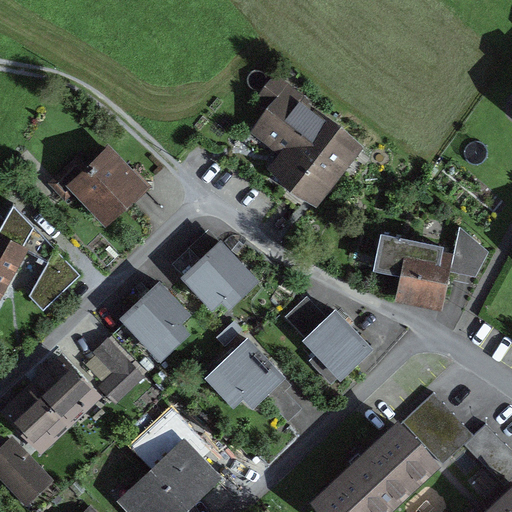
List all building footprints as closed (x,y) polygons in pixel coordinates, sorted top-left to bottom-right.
[(258,130),(287,153),(318,115),(276,81),(261,99),(275,110),(258,130)] [(357,147),(318,115),(287,153),(274,168),(314,200),(357,147)] [(150,187),(109,145),(85,169),(76,159),(48,184),(65,201),(74,194),(106,228),(150,187)] [(0,300),(27,253),(47,263),(28,296),(44,311),(80,277),(14,207),(0,230),(0,300)] [(460,227),(451,272),(476,278),(488,252),(460,227)] [(443,252),(444,247),(380,235),(372,273),(400,278),(395,303),(442,312),(454,255),(443,252)] [(259,283),(220,241),(200,260),(189,248),(173,264),(183,276),(180,279),(212,313),(222,304),(229,312),(259,283)] [(192,316),(159,282),(120,320),(124,325),(113,335),(148,371),(157,361),(161,364),(190,336),(182,326),(192,316)] [(374,350),(336,311),(327,318),(307,297),(285,317),(305,339),(303,342),(315,356),(309,362),(331,385),(337,379),(340,383),(374,350)] [(145,377),(109,338),(94,353),(113,373),(98,387),(116,404),(145,377)] [(293,385),(249,339),(205,379),(233,410),(243,401),(252,410),(266,398),(288,422),(302,409),(286,392),(293,385)] [(86,384),(64,362),(33,390),(69,428),(102,397),(87,383),(86,384)] [(33,390),(4,417),(40,455),(69,428),(33,390)] [(393,511),(465,445),(475,436),(434,394),(400,425),(398,422),(310,503),(317,511),(393,511)] [(511,451),(486,426),(475,436),(465,445),(504,487),(511,480),(511,451)] [(55,482),(12,436),(0,447),(0,480),(26,507),(55,482)] [(184,445),(154,473),(185,506),(215,477),(184,445)] [(154,473),(124,502),(133,511),(178,511),(185,506),(154,473)] [(511,511),(511,487),(485,511),(511,511)]
